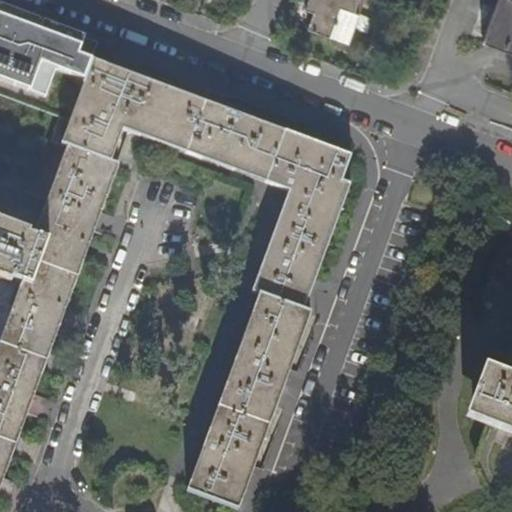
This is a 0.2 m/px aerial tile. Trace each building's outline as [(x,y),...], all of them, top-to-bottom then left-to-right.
[(305,0),(303,9),(311,12),(304,31),(345,45),(356,14),(351,13),(355,0),(305,0)] [(511,0),(494,0),(480,42),(511,53),(511,0)] [(101,44),(0,7),(0,80),(31,92),(42,65),(87,80),(93,64),(101,44)] [(142,82),(93,64),(87,80),(62,147),(67,149),(47,201),(33,239),(27,237),(28,234),(0,223),(0,489),(31,404),(61,323),(98,221),(118,168),(112,165),(125,132),(157,144),(196,158),(292,193),(254,293),(261,296),(233,368),(187,490),(237,509),(256,459),(292,365),(312,315),(303,311),(313,285),(351,186),(342,182),(351,157),(304,140),(210,106),(175,94),(142,82)] [(511,364),(511,365),(511,379),(483,369),(464,418),(494,430),(484,439),(486,453),(476,464),(487,490),(502,490),(511,499),(511,498),(511,364)]
